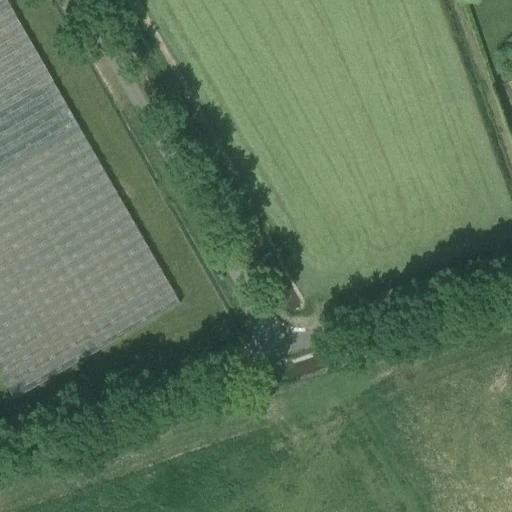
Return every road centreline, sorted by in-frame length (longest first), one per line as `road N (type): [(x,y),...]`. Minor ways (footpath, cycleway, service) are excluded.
road 1 (unclassified): [(277,341),(83,0)]
road 2 (unclassified): [(0,433),(277,341)]
road 3 (unclassified): [(277,341),(511,268)]
